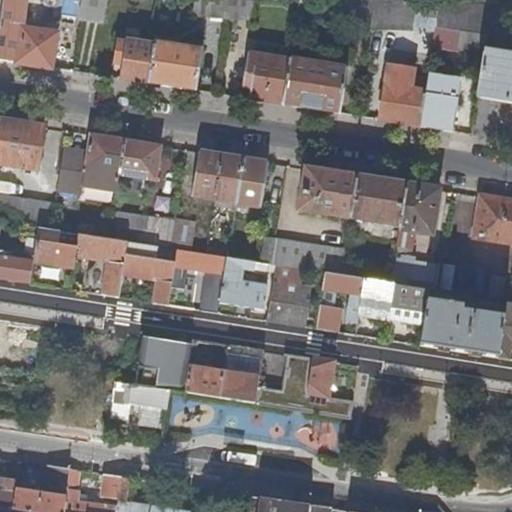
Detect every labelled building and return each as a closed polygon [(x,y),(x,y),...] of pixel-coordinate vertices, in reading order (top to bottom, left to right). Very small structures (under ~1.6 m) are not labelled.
[(3,0),(2,10),(22,13),(24,0),(3,0)] [(103,24),(106,0),(82,0),(79,20),(103,24)] [(204,0),(201,18),(226,19),(229,0),(204,0)] [(252,20),(254,0),(229,0),(226,19),(252,20)] [(300,0),(296,23),(371,27),(375,1),(361,0),(300,0)] [(416,32),(420,3),(375,1),(371,27),(370,30),(416,32)] [(436,28),(487,36),(491,6),(440,3),(436,28)] [(510,10),(493,7),(489,37),(506,39),(510,10)] [(21,27),(15,62),(50,68),(56,32),(21,27)] [(125,41),(119,79),(149,84),(155,45),(125,41)] [(204,49),(156,42),(155,45),(149,84),(197,91),(204,49)] [(511,57),(484,53),(477,98),(511,103),(511,57)] [(252,80),(249,99),(283,105),(291,60),(248,54),(244,79),(252,80)] [(348,69),(291,60),(283,105),(340,114),(348,69)] [(388,65),(380,120),(421,126),(428,80),(414,77),(415,70),(388,65)] [(434,80),(428,79),(428,80),(421,126),(453,131),(458,96),(432,92),(434,80)] [(0,164),(37,170),(44,128),(0,120),(0,164)] [(82,187),(116,192),(119,176),(125,140),(90,135),(87,159),(63,155),(57,191),(81,194),(82,187)] [(156,181),(161,146),(125,140),(119,176),(156,181)] [(192,197),(215,201),(236,204),(244,159),(222,155),(199,152),(192,197)] [(236,205),(250,207),(261,209),(269,163),(244,159),(236,204),(236,205)] [(299,211),(350,219),(350,218),(357,177),(305,168),(299,211)] [(392,224),(400,226),(407,185),(357,177),(350,218),(383,223),(381,237),(390,239),(392,224)] [(432,234),(439,190),(407,185),(400,226),(400,229),(432,234)] [(55,205),(0,196),(0,221),(3,222),(39,228),(51,230),(55,205)] [(475,236),(511,241),(511,201),(481,197),(475,236)] [(214,208),(235,212),(236,205),(236,204),(215,201),(214,208)] [(249,215),(250,207),(236,205),(235,212),(235,213),(249,215)] [(175,222),(113,213),(109,239),(128,242),(143,245),(150,246),(168,249),(171,249),(175,224),(175,222)] [(0,244),(0,279),(30,284),(34,262),(39,228),(3,222),(0,244)] [(194,227),(175,224),(171,249),(177,250),(190,252),(194,227)] [(34,262),(74,269),(77,246),(68,245),(71,233),(51,230),(39,228),(34,262)] [(95,262),(90,293),(119,298),(122,275),(128,242),(109,239),(79,235),(77,246),(74,269),(72,282),(78,283),(82,260),(95,262)] [(263,237),(259,263),(272,265),(276,239),(263,237)] [(345,250),(276,239),(272,265),(275,265),(286,267),(295,268),(325,273),(341,276),(345,250)] [(158,281),(154,304),(169,306),(169,302),(177,250),(171,249),(168,249),(166,261),(141,258),(143,245),(128,242),(122,275),(158,281)] [(166,261),(168,249),(150,246),(143,245),(141,258),(166,261)] [(206,288),(203,311),(218,314),(219,304),(227,257),(190,252),(177,250),(169,302),(181,304),(187,269),(217,273),(214,289),(206,288)] [(267,270),(274,272),(275,265),(272,265),(259,263),(252,261),(227,257),(219,304),(263,311),(267,286),(266,286),(266,280),(248,278),(247,283),(241,282),(243,270),(263,273),(267,270)] [(440,265),(395,258),(391,284),(394,284),(428,290),(436,291),(440,265)] [(283,284),(286,267),(275,265),(274,272),(267,321),(307,328),(314,282),(301,280),(300,286),(283,284)] [(294,275),(324,280),(325,273),(295,268),(294,275)] [(349,319),(357,320),(359,306),(364,279),(341,276),(325,273),(324,280),(322,289),(351,294),(349,307),(349,319)] [(359,306),(390,310),(391,307),(394,284),(391,284),(364,279),(359,306)] [(391,307),(425,312),(426,302),(428,290),(394,284),(391,307)] [(448,306),(426,302),(425,312),(420,346),(499,358),(506,314),(451,306),(452,303),(448,302),(448,306)] [(511,302),(507,302),(506,314),(499,358),(510,360),(511,346),(511,302)] [(343,309),(320,305),(316,329),(340,333),(343,309)] [(0,311),(0,351),(3,352),(0,373),(34,377),(41,317),(0,311)] [(174,342),(149,338),(144,338),(136,386),(166,391),(174,342)] [(174,342),(166,391),(170,392),(185,394),(190,367),(193,345),(174,342)] [(240,354),(241,348),(229,346),(225,372),(221,399),(238,402),(242,375),(233,374),(237,353),(240,354)] [(253,377),(242,375),(238,402),(256,404),(264,351),(258,350),(253,377)] [(359,366),(304,357),(264,351),(256,404),(350,419),(359,366)] [(225,372),(190,367),(185,394),(221,399),(225,372)] [(162,409),(168,410),(170,392),(166,391),(136,386),(116,383),(113,400),(130,403),(129,404),(143,406),(140,426),(159,429),(162,409)] [(52,496),(15,491),(11,511),(63,511),(70,470),(48,467),(46,481),(54,488),(52,496)] [(73,501),(78,471),(70,470),(63,511),(117,511),(118,508),(73,501)] [(102,498),(119,500),(122,478),(105,475),(102,498)] [(0,478),(0,510),(9,511),(11,511),(15,491),(17,481),(0,478)] [(127,503),(131,479),(122,478),(119,500),(118,508),(117,511),(177,511),(154,509),(154,507),(127,503)] [(156,491),(158,483),(150,482),(149,490),(156,491)] [(178,499),(193,501),(195,489),(180,487),(178,499)] [(211,496),(196,494),(194,509),(209,511),(211,496)] [(235,495),(232,511),(257,511),(259,499),(235,495)] [(309,511),(311,507),(259,499),(257,511),(309,511)]
